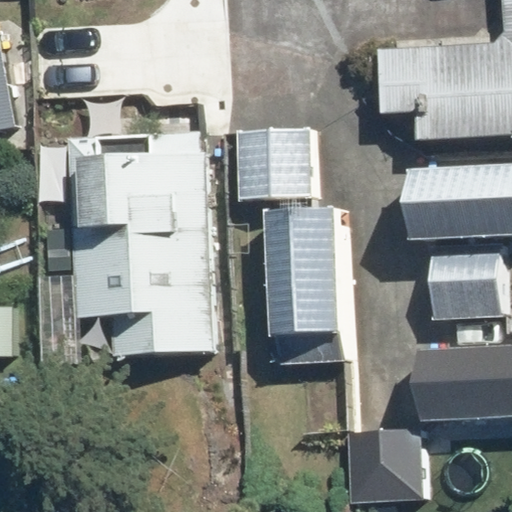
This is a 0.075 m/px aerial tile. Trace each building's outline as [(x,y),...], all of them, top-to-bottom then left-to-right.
[(426,141),(511,137),(511,0),(511,19),(511,42),(392,48),(395,115),(425,114),(426,141)] [(0,126),(8,125),(0,86),(0,126)] [(247,200),(325,198),(322,129),(245,132),(247,200)] [(89,357),(223,352),(215,132),(79,137),(84,274),(47,276),(51,365),(89,363),(89,357)] [(420,243),(511,238),(511,167),(417,172),(420,243)] [(281,339),(352,336),(347,210),(277,213),(281,339)] [(443,322),(511,317),(511,312),(507,245),(438,250),(443,322)] [(434,423),(511,418),(511,346),(430,352),(434,423)] [(358,503),(436,501),(435,429),(356,431),(358,503)]
